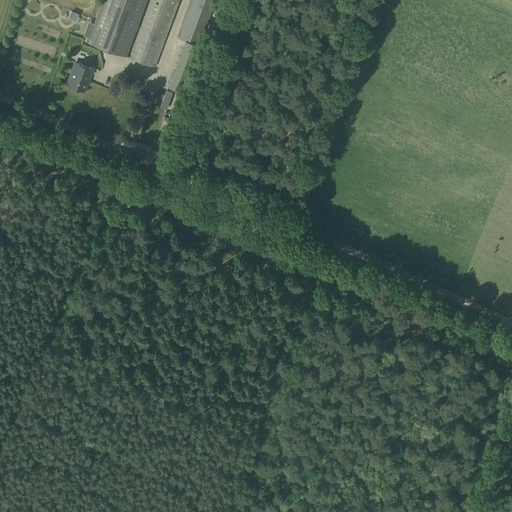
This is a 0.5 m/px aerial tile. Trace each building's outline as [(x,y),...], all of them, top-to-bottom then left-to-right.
[(102,0),(87,42),(126,56),(146,0),(102,0)] [(150,0),(129,57),(154,67),(178,0),(150,0)] [(191,0),(177,38),(184,41),(185,40),(199,46),(215,0),(191,0)] [(184,41),(167,86),(187,94),(204,48),(199,46),(185,40),(184,41)] [(74,62),(66,84),(84,90),(91,68),(74,62)]
